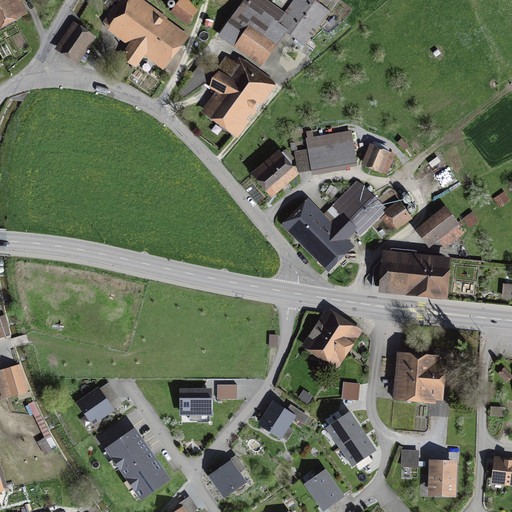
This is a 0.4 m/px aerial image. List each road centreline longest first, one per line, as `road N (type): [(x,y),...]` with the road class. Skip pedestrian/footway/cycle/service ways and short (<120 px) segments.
road 1 (residential): [(25,80),(98,87),(183,131),(292,258),(294,293)]
road 2 (primary): [(0,240),(294,293)]
road 3 (residential): [(193,478),(267,388),(294,293)]
road 4 (primary): [(294,293),(493,318)]
road 5 (residential): [(483,446),(493,318)]
road 6 (track): [(206,0),(156,113)]
